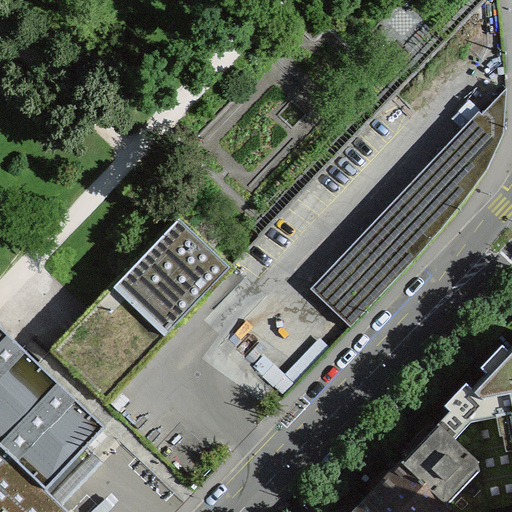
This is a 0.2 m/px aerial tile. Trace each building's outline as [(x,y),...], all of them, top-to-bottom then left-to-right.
[(487,170),(503,134),(507,88),(422,177),(327,277),(365,312),(442,229),(487,170)] [(178,214),(50,350),(103,401),(123,380),(232,266),(178,214)] [(69,511),(46,490),(58,478),(106,427),(11,338),(0,327),(0,511),(69,511)] [(511,345),(506,351),(507,352),(458,403),(454,399),(443,410),(448,414),(438,425),(453,439),(470,422),(511,413),(511,345)] [(453,439),(478,463),(486,508),(511,503),(511,413),(470,422),(453,439)] [(411,453),(402,462),(450,508),(454,511),(486,511),(486,508),(478,463),(453,439),(438,425),(429,434),(424,429),(406,448),(411,453)] [(379,511),(445,511),(450,508),(402,462),(367,500),(379,511)] [(379,511),(367,500),(354,511),(379,511)]
